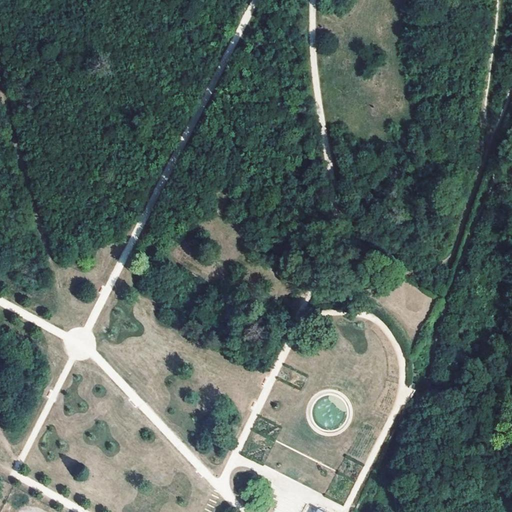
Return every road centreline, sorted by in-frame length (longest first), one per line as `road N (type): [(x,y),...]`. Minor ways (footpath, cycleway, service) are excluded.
road 1 (track): [(219,487),(335,235),(313,0)]
road 2 (track): [(79,344),(255,0)]
road 3 (track): [(395,511),(441,317),(471,232)]
road 4 (track): [(342,511),(395,408),(401,361),(368,315),(301,314)]
road 5 (track): [(0,93),(75,342)]
road 6 (track): [(243,511),(79,344)]
road 7 (track): [(185,137),(335,230)]
road 8 (track): [(482,156),(496,0)]
road 9 (track): [(13,473),(79,344)]
